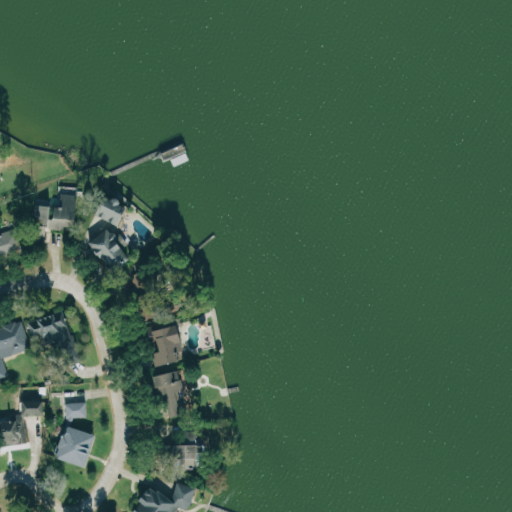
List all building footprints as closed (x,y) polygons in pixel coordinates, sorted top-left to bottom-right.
[(103,216),(128,223),(133,206),(108,198),(103,216)] [(128,247),(132,243),(115,224),(95,242),(120,270),(136,256),(128,247)] [(0,265),(7,264),(5,255),(18,251),(12,230),(0,233),(0,265)] [(62,347),(73,347),(71,313),(49,314),(50,339),(61,339),(62,347)] [(4,358),(34,349),(26,322),(0,330),(0,374),(9,372),(4,358)] [(160,330),(165,352),(157,353),(160,366),(184,361),(182,351),(189,349),(183,324),(160,330)] [(158,375),(163,401),(171,400),(174,417),(185,415),(180,392),(187,390),(183,370),(158,375)] [(48,401),(27,401),(28,415),(48,415),(48,401)] [(91,417),(89,401),(68,404),(70,419),(91,417)] [(13,421),(4,421),(5,438),(26,438),(25,414),(13,415),(13,421)] [(94,465),(101,433),(70,426),(63,458),(94,465)] [(203,458),(202,444),(177,444),(177,458),(186,458),(187,464),(196,464),(196,458),(203,458)] [(180,511),(185,506),(190,509),(201,494),(186,482),(174,497),(157,484),(135,511),(180,511)]
